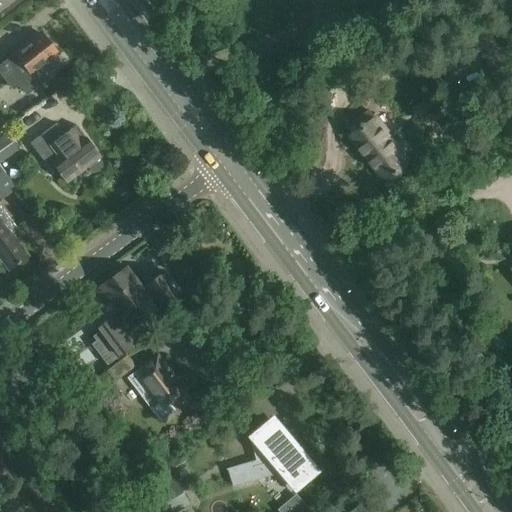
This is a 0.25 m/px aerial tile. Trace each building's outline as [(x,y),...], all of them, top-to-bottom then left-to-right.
[(0,0),(0,10),(13,0),(0,0)] [(505,92),(511,88),(511,56),(486,11),(465,23),(505,92)] [(0,72),(12,88),(18,84),(26,93),(49,75),(41,65),(56,53),(41,33),(0,65),(0,72)] [(397,145),(375,117),(370,111),(357,121),(363,128),(353,135),(387,179),(409,162),(404,155),(411,150),(403,139),(397,145)] [(56,123),(30,143),(47,165),(51,162),(66,181),(75,174),(75,175),(87,166),(89,169),(92,171),(96,172),(100,171),(102,168),(101,164),(100,161),(98,158),(100,157),(76,125),(64,134),(56,123)] [(0,162),(18,149),(6,133),(0,137),(0,162)] [(3,212),(0,214),(0,258),(9,270),(27,257),(11,234),(16,230),(3,212)] [(156,306),(160,303),(163,307),(181,294),(167,275),(145,291),(128,268),(98,291),(108,305),(115,300),(125,314),(117,320),(114,317),(98,330),(119,359),(135,348),(128,338),(150,321),(139,307),(150,298),(156,306)] [(45,368),(55,381),(77,364),(68,351),(45,368)] [(130,379),(163,421),(176,411),(169,402),(184,390),(158,356),(130,379)] [(108,372),(117,383),(136,368),(128,357),(108,372)] [(106,374),(99,379),(106,389),(113,383),(106,374)] [(67,418),(57,411),(48,423),(58,430),(67,418)] [(320,470),(276,418),(255,436),(251,437),(256,453),(260,452),(261,459),(228,469),(228,470),(230,469),(235,486),(236,486),(278,473),(293,491),(298,486),(299,488),(320,470)] [(163,482),(168,489),(127,511),(173,511),(190,503),(174,476),(163,482)]
